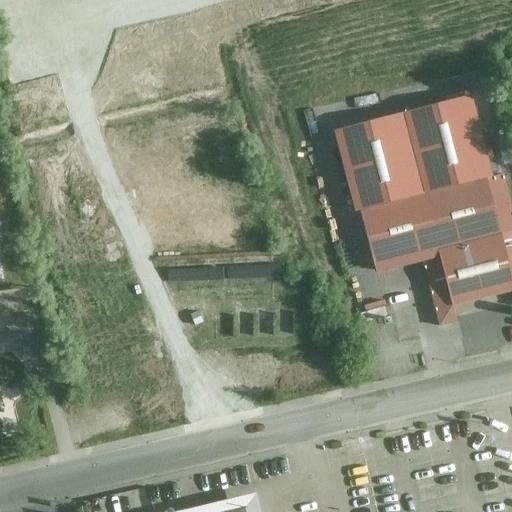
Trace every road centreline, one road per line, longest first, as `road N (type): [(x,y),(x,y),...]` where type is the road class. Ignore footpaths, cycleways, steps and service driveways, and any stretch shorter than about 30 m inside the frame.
road 1 (residential): [(511,379),(0,492)]
road 2 (unknown): [(175,452),(188,505),(317,494)]
